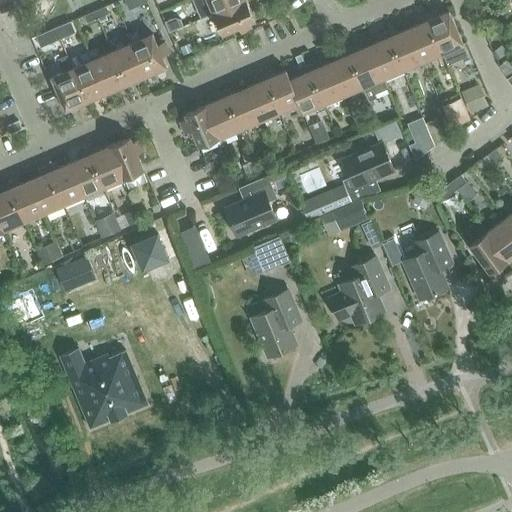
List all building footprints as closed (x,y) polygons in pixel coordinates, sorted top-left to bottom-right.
[(192,0),(200,20),(214,14),(246,0),(192,0)] [(248,0),(246,0),(214,14),(223,34),(241,26),(244,33),(255,28),(252,21),(256,19),(248,0)] [(108,5),(97,9),(100,17),(106,14),(111,12),(108,5)] [(100,17),(97,9),(86,14),(89,22),(98,18),(100,17)] [(436,10),(428,14),(444,52),(442,53),(446,63),(470,54),(451,10),(438,15),(436,10)] [(424,22),(410,27),(424,60),(442,53),(444,52),(428,14),(422,16),(424,22)] [(174,17),(164,21),(169,32),(171,31),(183,26),(179,18),(174,17)] [(70,20),(54,27),(58,39),(75,32),(70,20)] [(197,21),(177,29),(182,40),(201,32),(197,21)] [(54,27),(35,35),(40,47),(58,39),(54,27)] [(395,27),(388,30),(404,69),(424,60),(410,27),(398,33),(395,27)] [(137,30),(131,33),(134,41),(141,58),(148,74),(168,65),(164,54),(171,51),(166,40),(159,43),(155,32),(141,38),(137,30)] [(383,39),(370,44),(384,77),(404,69),(388,30),(381,33),(383,39)] [(134,41),(114,49),(128,82),(148,74),(134,41)] [(180,47),(183,54),(192,50),(189,43),(180,47)] [(348,47),(364,86),(368,95),(388,86),(384,77),(370,44),(358,49),(356,44),(348,47)] [(501,45),(492,51),(496,58),(506,51),(501,45)] [(97,47),(91,50),(108,91),(128,82),(114,49),(100,56),(97,47)] [(344,56),(330,62),(344,94),(364,86),(348,47),(342,50),(344,56)] [(84,62),(74,67),(88,99),(108,91),(91,50),(81,54),(84,62)] [(316,61),(308,64),(324,103),(344,94),(330,62),(318,67),(316,61)] [(511,68),(507,61),(498,67),(506,78),(511,73),(511,68)] [(288,69),(287,69),(305,111),(324,103),(308,64),(301,67),(303,73),(292,78),(288,69)] [(88,99),(74,67),(54,76),(68,108),(88,99)] [(271,68),(264,71),(281,111),(300,103),(304,111),(305,111),(287,69),(274,75),(271,68)] [(261,80),(247,86),(261,120),(281,111),(264,71),(258,74),(261,80)] [(486,105),(477,84),(460,91),(469,112),(486,105)] [(231,86),(224,89),(241,128),(261,120),(247,86),(234,92),(231,86)] [(220,97),(207,103),(221,137),(241,128),(224,89),(218,92),(220,97)] [(469,118),(460,97),(441,105),(450,126),(469,118)] [(221,137),(207,103),(187,111),(190,117),(181,120),(186,132),(194,129),(201,145),(221,137)] [(360,111),(353,114),(358,126),(365,123),(360,111)] [(395,118),(384,123),(390,137),(401,132),(395,118)] [(18,121),(7,126),(10,133),(21,128),(18,121)] [(322,123),(310,128),(316,143),(328,138),(322,123)] [(132,136),(111,145),(125,177),(145,169),(138,152),(146,148),(142,138),(134,141),(132,136)] [(306,138),(295,143),(298,151),(310,146),(306,138)] [(414,141),(408,144),(410,150),(414,158),(414,159),(424,152),(424,151),(420,143),(418,139),(414,141)] [(343,184),(299,202),(307,220),(351,202),(376,191),(371,179),(394,169),(384,143),(345,159),(352,177),(342,181),(343,184)] [(96,145),(89,148),(105,186),(125,177),(111,145),(98,151),(96,145)] [(497,147),(488,155),(493,163),(503,155),(497,147)] [(84,157),(71,162),(85,195),(105,186),(89,148),(81,151),(84,157)] [(493,163),(488,155),(479,161),(485,169),(493,163)] [(249,161),(242,164),(245,172),(253,168),(249,161)] [(56,162),(49,165),(65,203),(85,195),(71,162),(58,168),(56,162)] [(45,174),(31,180),(45,212),(65,203),(49,165),(42,168),(45,174)] [(273,178),(276,187),(289,182),(285,173),(273,178)] [(463,173),(453,181),(458,188),(469,181),(463,173)] [(238,188),(243,201),(227,208),(238,233),(277,217),(269,200),(277,196),(268,175),(238,188)] [(16,179),(9,182),(25,220),(45,212),(31,180),(20,184),(17,179),(16,179)] [(458,188),(453,181),(445,186),(451,194),(458,188)] [(5,190),(0,192),(0,217),(5,229),(25,220),(9,182),(3,185),(5,190)] [(416,189),(413,196),(414,196),(413,199),(426,204),(427,201),(428,202),(431,195),(416,189)] [(360,199),(332,210),(340,229),(367,217),(360,199)] [(136,208),(125,213),(130,224),(141,219),(136,208)] [(113,213),(94,221),(101,236),(120,228),(113,213)] [(511,226),(506,217),(488,230),(509,259),(511,257),(511,226)] [(370,219),(360,224),(364,233),(375,228),(370,219)] [(509,259),(488,230),(470,243),(491,273),(509,259)] [(253,245),(263,271),(290,260),(279,232),(270,236),(271,237),(253,245)] [(142,269),(168,258),(157,233),(131,244),(142,269)] [(439,270),(451,265),(438,235),(417,244),(422,254),(404,262),(421,300),(447,289),(439,270)] [(403,260),(393,238),(382,243),(392,265),(403,260)] [(56,242),(38,250),(43,263),(61,254),(56,242)] [(205,249),(190,255),(195,268),(210,261),(205,249)] [(85,256),(55,268),(65,291),(95,279),(85,256)] [(337,320),(353,313),(357,324),(383,313),(375,294),(387,289),(375,258),(354,267),(358,278),(325,292),(337,320)] [(287,327),(300,322),(287,291),(266,300),(270,311),(253,318),(269,357),(295,346),(287,327)] [(78,347),(60,355),(89,426),(90,428),(92,427),(146,404),(148,403),(147,401),(147,402),(125,349),(109,356),(107,352),(84,362),(78,347)]
